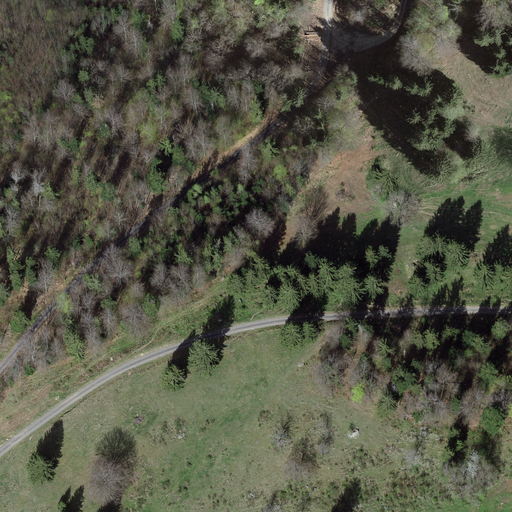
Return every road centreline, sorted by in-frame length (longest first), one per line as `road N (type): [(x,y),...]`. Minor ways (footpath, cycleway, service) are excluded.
road 1 (unclassified): [(0,448),(95,385),(199,340),(313,317),(511,309)]
road 2 (unclassified): [(330,0),(324,73),(307,103),(111,253),(0,371)]
